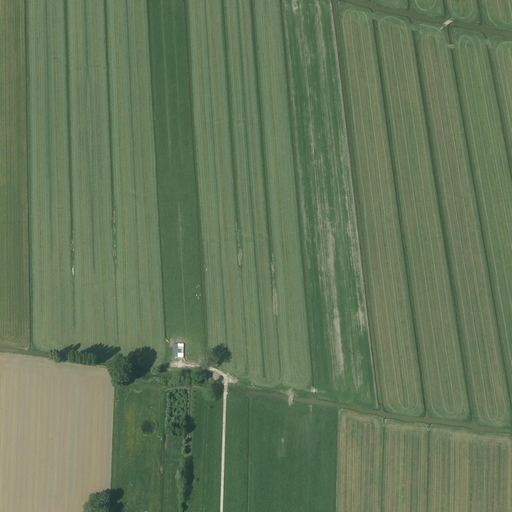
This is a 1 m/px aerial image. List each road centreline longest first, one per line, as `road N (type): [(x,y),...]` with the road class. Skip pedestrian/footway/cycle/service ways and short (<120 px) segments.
road 1 (track): [(291,392),(244,386),(186,364),(120,362)]
road 2 (track): [(221,511),(225,378)]
